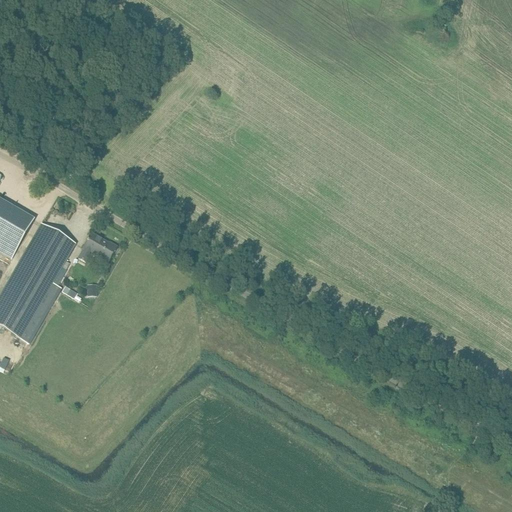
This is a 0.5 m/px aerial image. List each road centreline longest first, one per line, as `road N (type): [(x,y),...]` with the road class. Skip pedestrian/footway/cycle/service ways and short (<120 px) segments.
road 1 (unclassified): [(511,447),(0,151)]
road 2 (track): [(33,0),(118,49),(130,62),(130,81),(75,138),(0,103)]
